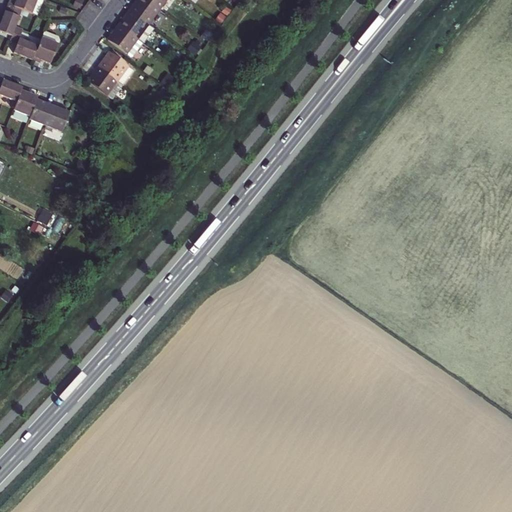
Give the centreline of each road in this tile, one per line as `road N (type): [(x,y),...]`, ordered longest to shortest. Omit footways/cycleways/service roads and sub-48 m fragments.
road 1 (primary): [(369,42),(217,229),(0,471)]
road 2 (residential): [(0,64),(37,79),(59,77),(119,0)]
